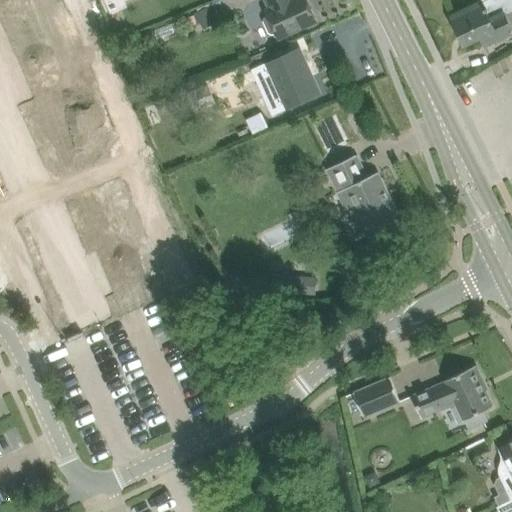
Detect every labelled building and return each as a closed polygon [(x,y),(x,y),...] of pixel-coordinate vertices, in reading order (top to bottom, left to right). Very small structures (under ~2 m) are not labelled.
[(278,33),(282,41),(319,24),(307,0),(263,0),(270,15),(265,17),(263,21),(269,33),(274,35),(278,33)] [(511,0),(486,0),(469,8),(451,16),(464,44),(481,37),(485,45),(511,31),(511,0)] [(62,13),(70,39),(102,28),(94,2),(62,13)] [(202,21),(205,28),(220,22),(214,6),(194,14),(198,23),(202,21)] [(193,15),(185,18),(188,26),(196,23),(193,15)] [(301,44),(253,65),(273,109),(321,87),(301,44)] [(4,68),(0,69),(0,88),(11,84),(4,68)] [(11,84),(0,88),(0,108),(12,103),(18,101),(11,84)] [(0,108),(0,128),(19,120),(12,103),(0,108)] [(267,123),(263,113),(248,120),(253,130),(267,123)] [(19,120),(0,128),(0,147),(26,137),(19,120)] [(26,137),(0,147),(0,165),(2,171),(35,157),(26,137)] [(338,164),(326,169),(338,193),(347,212),(354,208),(360,220),(369,238),(402,222),(378,172),(367,177),(356,155),(338,164)] [(35,157),(2,171),(12,193),(44,179),(35,157)] [(62,207),(28,221),(37,242),(71,228),(62,207)] [(301,236),(292,218),(257,236),(266,254),(301,236)] [(71,228),(37,242),(44,259),(78,244),(71,228)] [(78,244),(44,259),(52,275),(85,261),(78,244)] [(85,261),(52,275),(59,292),(92,278),(85,261)] [(276,274),(274,292),(316,295),(317,277),(276,274)] [(92,278),(59,292),(66,308),(99,294),(92,278)] [(99,294),(66,308),(75,329),(108,315),(99,294)] [(422,419),(440,412),(456,405),(463,421),(465,420),(469,429),(487,421),(483,412),(493,406),(481,381),(483,380),(476,365),(445,381),(445,382),(413,395),(413,394),(412,395),(422,419)] [(364,418),(401,403),(390,377),(354,392),(364,418)] [(511,440),(508,443),(499,447),(500,450),(499,450),(501,456),(501,460),(499,468),(499,472),(500,477),(497,478),(494,484),(504,503),(511,500),(511,499),(511,440)] [(369,472),(363,475),(369,485),(380,480),(377,474),(369,472)] [(511,511),(511,499),(511,500),(504,503),(497,506),(499,511),(511,511)]
